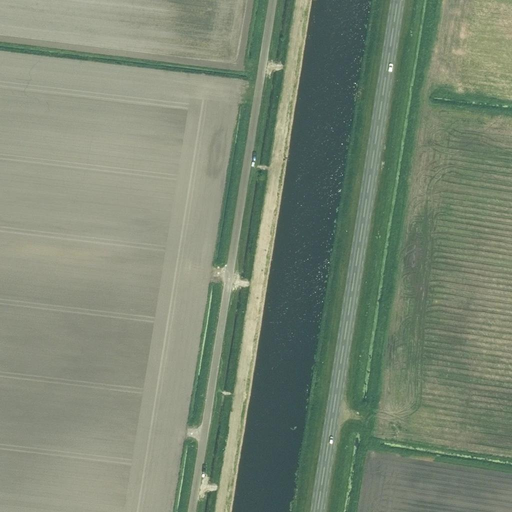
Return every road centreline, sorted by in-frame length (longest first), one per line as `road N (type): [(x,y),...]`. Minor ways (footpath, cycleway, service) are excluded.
road 1 (unclassified): [(191,511),(272,0)]
road 2 (secondary): [(317,511),(397,0)]
